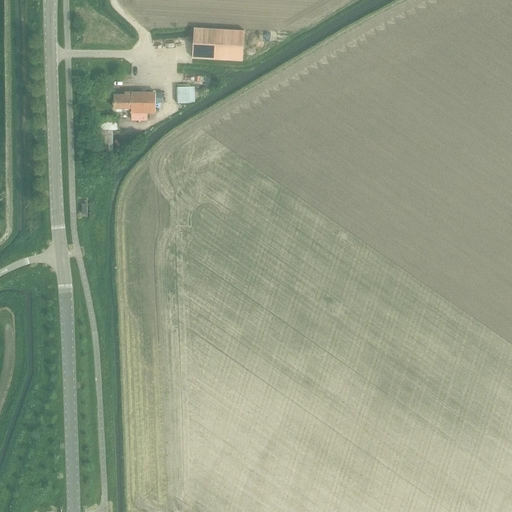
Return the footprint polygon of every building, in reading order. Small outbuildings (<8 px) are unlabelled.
[(244,30),(194,28),(192,58),(243,61),(244,30)] [(177,103),(189,103),(189,87),(177,87),(177,103)] [(115,108),(131,108),(132,92),(125,92),(125,95),(115,95),(115,108)] [(132,92),(131,108),(131,112),(156,112),(156,102),(162,103),(163,93),(156,93),(156,92),(132,92)] [(113,162),(112,129),(118,129),(118,119),(95,119),(96,129),(97,162),(113,162)]
